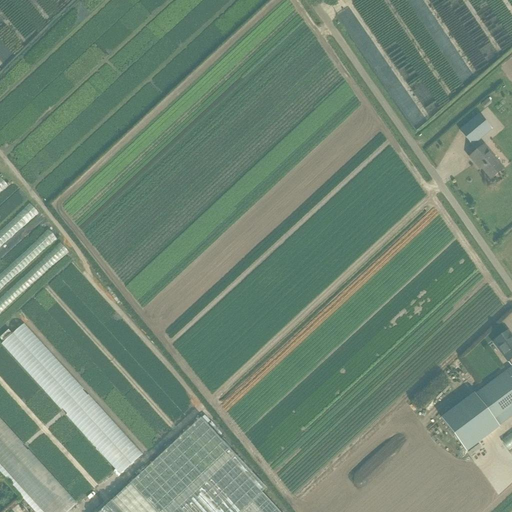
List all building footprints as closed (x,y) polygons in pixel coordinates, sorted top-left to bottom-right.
[(479,115),(467,124),(459,131),(472,146),(480,140),(492,130),(479,115)] [(491,180),(499,173),(503,169),(484,146),(477,151),(469,158),(476,166),(478,165),(491,180)] [(124,478),(146,458),(28,325),(16,336),(12,332),(4,339),(5,347),(30,375),(31,383),(18,385),(19,390),(13,395),(23,393),(24,400),(50,429),(67,414),(124,478)] [(508,362),(511,359),(511,336),(508,331),(493,343),(508,362)] [(467,399),(440,419),(466,452),(498,427),(501,425),(495,417),(511,404),(511,366),(504,372),(474,395),(473,394),(467,399)] [(180,429),(200,407),(176,385),(170,391),(176,397),(169,405),(178,413),(170,421),(180,429)] [(0,470),(36,511),(74,511),(80,507),(0,414),(0,470)] [(279,511),(261,493),(266,488),(201,417),(100,511),(279,511)]
